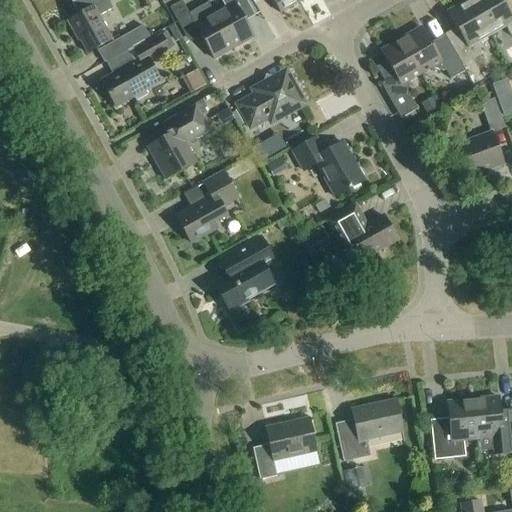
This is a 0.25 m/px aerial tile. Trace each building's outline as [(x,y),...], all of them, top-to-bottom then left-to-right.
[(98,18),(112,10),(106,0),(80,0),(72,4),(79,16),(67,23),(73,35),(75,34),(87,55),(111,41),(98,18)] [(220,0),(225,9),(214,15),(233,50),(253,39),(240,15),(250,9),(244,0),(220,0)] [(271,0),(280,15),(299,4),(296,0),(271,0)] [(471,0),(470,1),(479,17),(490,36),(505,28),(511,39),(511,38),(511,7),(506,11),(499,0),(471,0)] [(470,1),(447,14),(456,28),(461,37),(449,44),(462,67),(479,57),(482,55),(479,51),(476,44),(479,42),(490,36),(479,17),(470,1)] [(182,3),(170,9),(185,38),(197,31),(214,61),(233,50),(214,15),(208,5),(197,11),(189,15),(182,3)] [(106,63),(132,49),(131,48),(149,38),(142,27),(96,52),(103,64),(105,63),(106,63)] [(421,29),(401,41),(421,75),(433,68),(434,70),(443,73),(445,72),(450,81),(465,72),(462,67),(449,44),(435,52),(429,43),(421,29)] [(149,62),(157,57),(160,62),(175,54),(172,49),(169,51),(161,36),(133,52),(132,49),(106,63),(113,76),(100,83),(115,109),(133,99),(136,102),(148,96),(145,92),(160,84),(149,62)] [(408,82),(421,75),(401,41),(380,52),(397,81),(383,90),(400,120),(417,111),(407,93),(409,84),(408,82)] [(188,76),(194,90),(206,86),(200,72),(188,76)] [(271,124),(302,106),(297,95),(299,87),(291,85),(285,74),(253,92),(255,96),(236,107),(249,131),(268,120),(269,120),(271,124)] [(431,99),(421,105),(426,115),(437,109),(431,99)] [(195,164),(185,145),(209,131),(201,116),(208,112),(201,101),(194,105),(195,106),(170,120),(177,133),(147,149),(165,181),(195,164)] [(489,130),(503,125),(493,101),(480,105),(489,130)] [(235,113),(231,116),(234,120),(238,128),(242,126),(235,113)] [(491,133),(479,138),(457,146),(469,179),(503,166),(491,133)] [(335,199),(363,183),(342,144),(324,154),(315,140),(292,153),(303,173),(316,166),(335,199)] [(222,208),(238,200),(223,173),(202,185),(210,199),(175,218),(190,245),(217,230),(214,224),(226,217),(222,208)] [(362,261),(396,241),(383,218),(366,228),(354,206),(326,222),(344,253),(354,247),(362,261)] [(291,239),(297,236),(287,218),(276,224),(280,231),(285,228),(291,239)] [(246,302),(274,287),(264,269),(274,264),(260,238),(217,262),(226,277),(213,284),(229,314),(247,304),(246,302)] [(481,452),(493,450),(493,456),(511,454),(511,412),(500,414),(498,398),(472,401),(476,441),(480,441),(481,452)] [(463,443),(476,441),(472,401),(446,403),(449,428),(431,430),(434,462),(465,459),(463,443)] [(365,442),(402,434),(395,402),(351,411),(354,427),(336,431),(343,462),(368,457),(365,442)] [(273,462),(315,453),(308,421),(265,430),(269,446),(252,450),(259,482),(276,478),(273,462)] [(341,472),(345,488),(357,485),(354,469),(341,472)] [(481,511),(480,502),(479,502),(460,506),(460,511),(481,511)]
